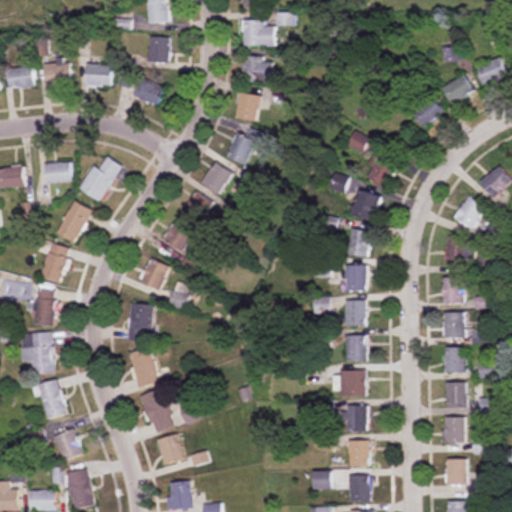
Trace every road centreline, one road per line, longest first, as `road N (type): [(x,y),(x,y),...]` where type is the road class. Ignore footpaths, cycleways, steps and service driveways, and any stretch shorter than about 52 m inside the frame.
road 1 (residential): [(142,511),(141,482),(99,360),(100,313),(106,272),(210,98),(212,0)]
road 2 (residential): [(417,511),(418,246),(443,177),(511,118)]
road 3 (residential): [(181,149),(70,124),(0,133)]
